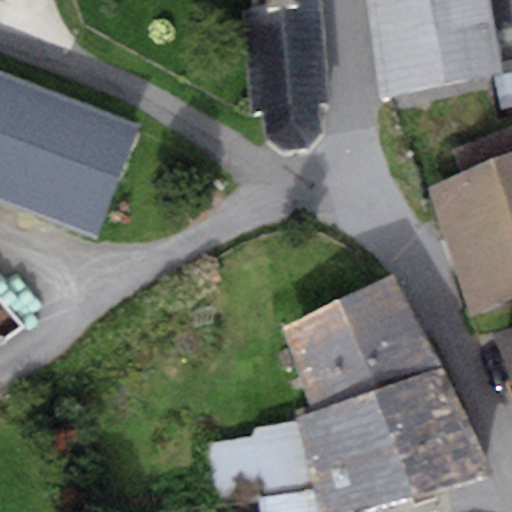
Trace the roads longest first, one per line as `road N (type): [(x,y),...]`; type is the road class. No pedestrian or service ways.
road 1 (residential): [(364,181),(253,213),(157,255),(0,368)]
road 2 (residential): [(511,501),(421,281),(364,181)]
road 3 (residential): [(364,181),(344,0)]
road 4 (unknown): [(157,255),(68,270),(0,250)]
